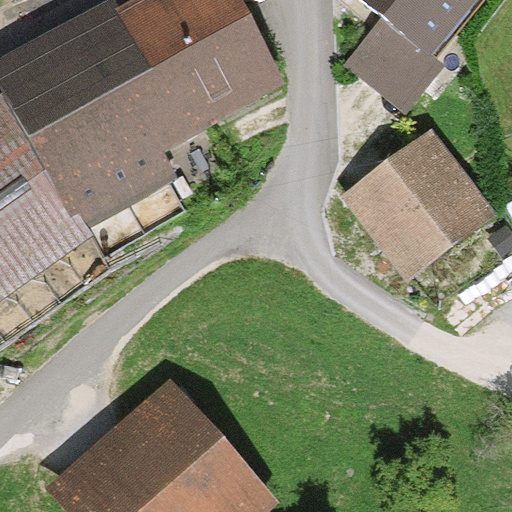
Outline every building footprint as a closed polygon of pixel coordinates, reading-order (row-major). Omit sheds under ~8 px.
[(192,138),(285,90),(238,0),(139,0),(120,10),(115,0),(113,0),(0,65),(0,98),(89,229),(174,179),(163,157),(192,138)] [(354,0),(380,20),(437,65),(488,0),(354,0)] [(437,65),(380,20),(345,69),(408,114),(443,71),(437,65)] [(0,98),(0,305),(95,240),(89,229),(0,98)] [(426,132),(346,198),(415,282),(495,216),(426,132)] [(272,511),(159,387),(36,499),(48,511),(272,511)]
